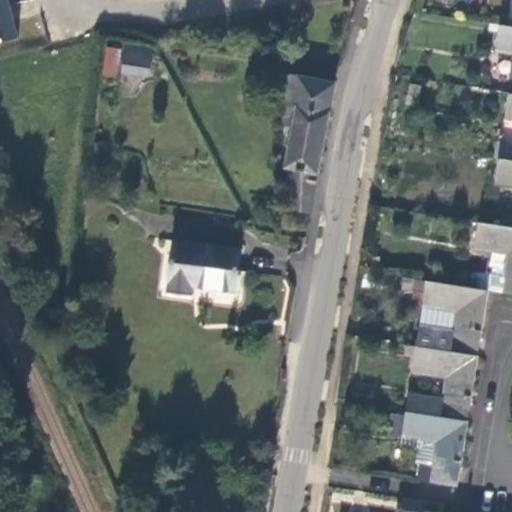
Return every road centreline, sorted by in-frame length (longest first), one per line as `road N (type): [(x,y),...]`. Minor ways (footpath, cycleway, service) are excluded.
road 1 (tertiary): [(287,511),(345,153),(383,0)]
road 2 (residential): [(87,0),(167,9),(228,0)]
road 3 (residential): [(511,376),(488,485),(511,493)]
